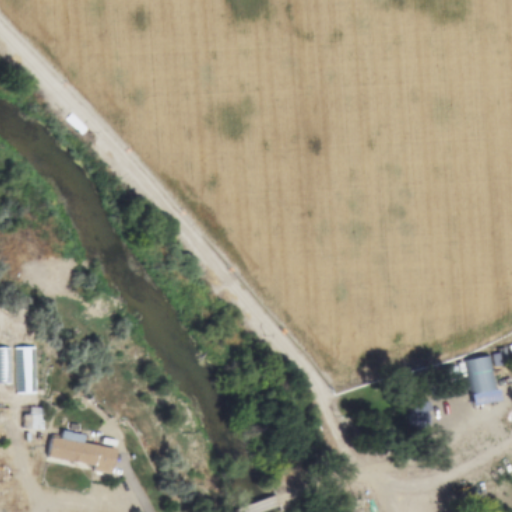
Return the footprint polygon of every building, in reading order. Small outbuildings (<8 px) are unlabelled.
[(487,357),(461,361),(469,407),(495,402),(487,357)] [(441,391),(456,391),(456,369),(442,368),(441,391)] [(427,430),(424,399),(405,400),(409,432),(427,430)] [(42,431),(42,409),(27,409),(27,416),(21,416),(21,431),(42,431)] [(80,445),(81,438),(60,434),(59,441),(48,439),(44,462),(109,472),(113,450),(80,445)]
